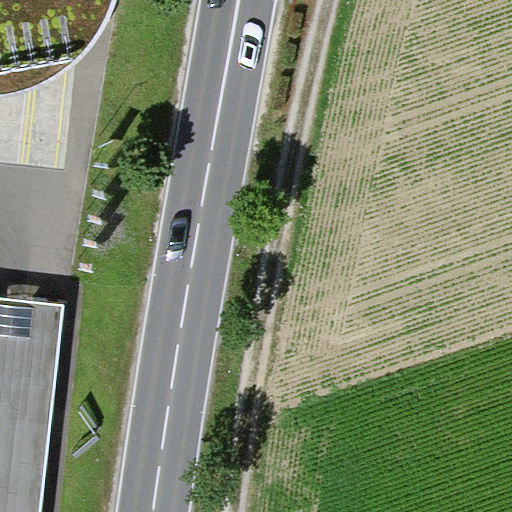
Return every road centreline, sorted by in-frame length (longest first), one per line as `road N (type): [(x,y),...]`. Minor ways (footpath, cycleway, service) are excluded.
road 1 (secondary): [(244,0),(156,511)]
road 2 (track): [(322,0),(240,511)]
